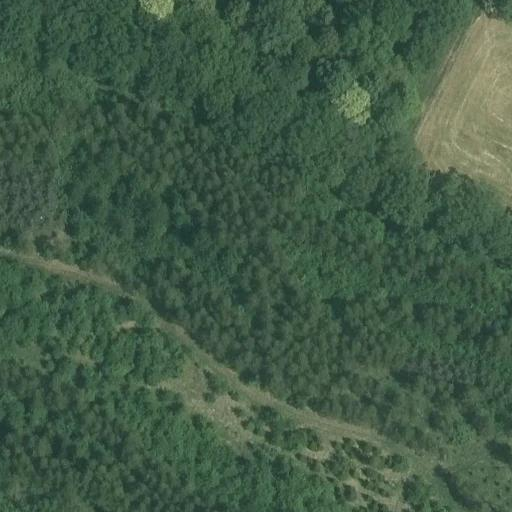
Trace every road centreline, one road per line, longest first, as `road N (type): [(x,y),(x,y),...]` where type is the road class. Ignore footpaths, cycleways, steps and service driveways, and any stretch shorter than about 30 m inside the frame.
road 1 (track): [(472,511),(391,437),(278,396),(148,307),(61,270),(0,255)]
road 2 (track): [(470,0),(371,212),(511,278)]
